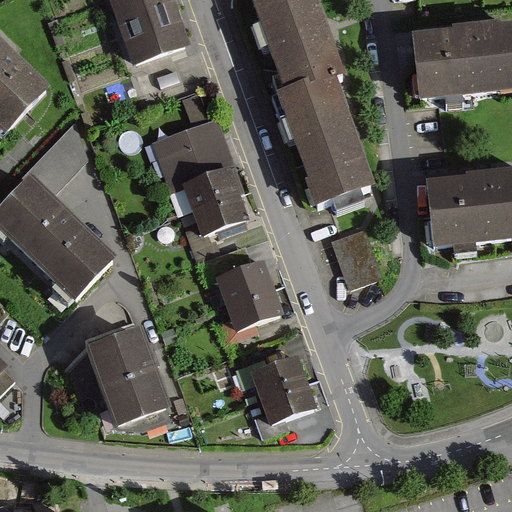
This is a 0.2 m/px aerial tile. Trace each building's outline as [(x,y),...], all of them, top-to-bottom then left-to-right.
[(109,0),(116,19),(173,0),(109,0)] [(173,0),(116,19),(134,72),(192,53),(173,0)] [(316,0),(261,0),(252,4),(287,97),(309,88),(312,95),(340,84),(347,82),(327,29),(316,0)] [(511,30),(470,35),(416,40),(423,105),(511,96),(511,30)] [(6,54),(0,47),(0,133),(5,138),(48,93),(6,54)] [(287,97),(279,99),(320,210),(379,189),(359,134),(340,84),(312,95),(309,88),(287,97)] [(201,96),(184,102),(193,126),(210,120),(201,96)] [(194,214),(238,199),(228,173),(233,171),(217,125),(154,147),(170,194),(185,189),(194,214)] [(28,178),(56,202),(99,153),(71,129),(28,178)] [(511,180),(484,183),(430,188),(436,256),(511,248),(511,180)] [(33,187),(0,219),(0,232),(75,307),(115,268),(73,226),(33,187)] [(247,226),(238,199),(194,214),(203,241),(247,226)] [(367,235),(335,246),(351,294),(384,283),(367,235)] [(219,284),(228,310),(272,294),(263,268),(219,284)] [(272,294),(228,310),(233,323),(220,328),(227,346),(259,335),(256,328),(281,319),(272,294)] [(139,339),(89,357),(119,440),(169,422),(154,379),(139,339)] [(0,361),(0,417),(8,425),(21,416),(22,392),(8,381),(14,375),(0,361)] [(257,387),(263,406),(307,390),(297,363),(267,374),(265,366),(240,375),(246,391),(257,387)] [(307,390),(263,406),(273,431),(316,416),(307,390)] [(255,511),(250,496),(200,511),(255,511)]
